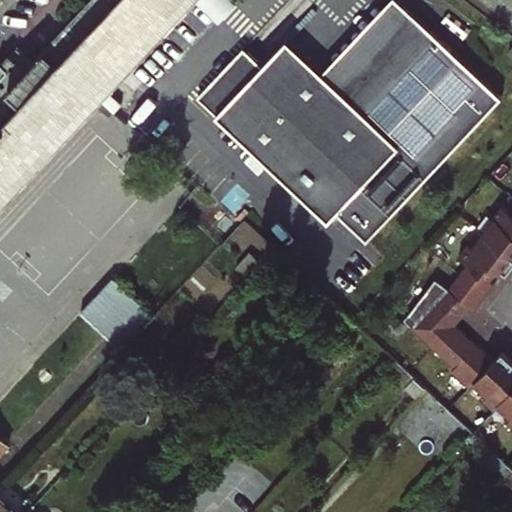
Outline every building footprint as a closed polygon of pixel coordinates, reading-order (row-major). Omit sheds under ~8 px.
[(79,118),(98,98),(190,0),(89,0),(32,61),(15,46),(9,53),(79,118)] [(196,0),(220,21),(237,3),(233,0),(196,0)] [(399,144),(336,210),(366,238),(501,96),(418,17),(346,94),(399,144)] [(217,114),(328,219),(336,210),(399,144),(346,94),(287,38),(262,64),(217,114)] [(197,95),(217,114),(262,64),(243,46),(197,95)] [(0,202),(79,118),(9,53),(0,62),(0,202)] [(484,230),(511,252),(511,204),(509,208),(503,203),(494,214),(495,216),(484,230)] [(460,272),(485,291),(511,257),(511,252),(484,230),(472,245),(468,242),(459,253),(469,260),(460,272)] [(232,264),(240,271),(253,257),(245,249),(232,264)] [(82,304),(124,343),(153,312),(111,272),(82,304)] [(485,291),(460,272),(449,286),(436,276),(404,317),(434,344),(455,322),(462,314),(471,304),(474,306),(485,291)] [(346,326),(354,318),(313,280),(305,288),(346,326)] [(382,344),(354,318),(346,326),(373,353),(382,344)] [(459,325),(455,322),(434,344),(455,364),(452,368),(469,384),(474,380),(494,358),(459,325)] [(511,361),(501,351),(494,358),(474,380),(488,392),(483,397),(494,407),(498,402),(511,386),(511,361)] [(413,393),(423,383),(393,355),(384,365),(413,393)] [(448,425),(457,415),(436,394),(423,383),(413,393),(426,404),(448,425)] [(511,386),(498,402),(511,414),(507,419),(511,423),(511,386)] [(500,474),(510,464),(494,449),(484,460),(500,474)] [(511,485),(511,465),(510,464),(500,474),(511,485)] [(0,511),(22,511),(23,511),(0,489),(0,511)]
